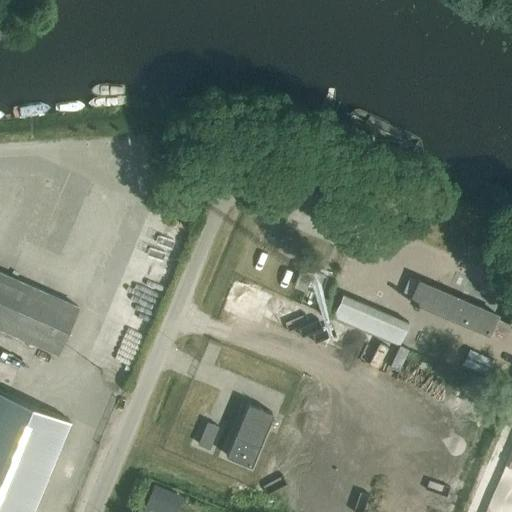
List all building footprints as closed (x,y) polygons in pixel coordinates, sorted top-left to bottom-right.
[(311,272),(300,267),(293,286),(304,290),(311,272)] [(77,307),(0,272),(0,327),(57,353),(77,307)] [(496,315),(417,282),(408,301),(410,302),(410,304),(415,306),(416,304),(488,335),(496,315)] [(408,323),(341,294),(332,317),(398,345),(408,323)] [(0,511),(30,511),(69,420),(0,392),(0,511)] [(271,412),(247,403),(225,455),(249,465),(271,412)] [(217,426),(206,422),(197,444),(208,449),(217,426)]
